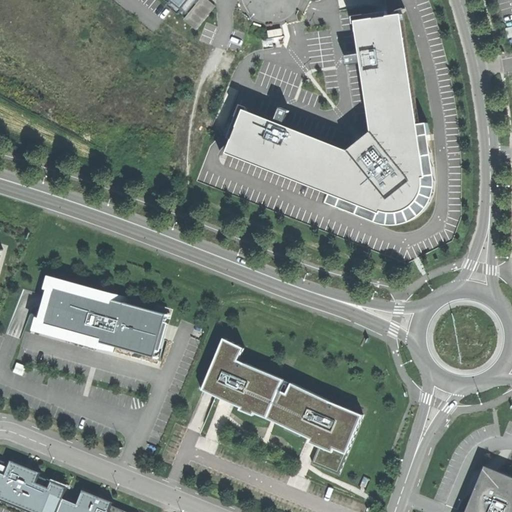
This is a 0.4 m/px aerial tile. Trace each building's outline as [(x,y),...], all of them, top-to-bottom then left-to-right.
[(166,0),(182,12),(184,9),(191,0),(166,0)] [(199,0),(191,0),(184,9),(189,14),(199,0)] [(275,122),(245,110),(228,153),(332,194),(328,202),(340,206),(343,198),(381,213),(383,210),(387,212),(393,213),(398,212),(404,211),(409,208),(413,206),(417,202),(419,198),(421,195),(423,191),(424,187),(424,181),(424,177),(427,177),(421,136),(430,135),(428,123),(419,124),(403,14),(357,21),(362,53),(347,55),(348,65),(363,63),(373,132),(363,140),(350,151),(285,125),(290,111),(281,107),(275,122)] [(281,29),(268,31),(269,37),(282,35),(281,29)] [(436,178),(430,135),(421,136),(427,177),(424,177),(424,181),(424,187),(423,191),(421,195),(419,198),(417,202),(413,206),(409,208),(404,211),(398,212),(393,213),(387,212),(383,210),(381,213),(343,198),(340,206),(377,221),(384,224),(391,224),(397,224),(404,223),(410,221),(416,219),(421,215),(425,211),(428,207),(431,203),(433,198),(435,193),(436,188),(437,183),(436,178)] [(171,315),(127,304),(129,297),(111,292),(47,274),(43,286),(47,287),(43,301),(39,316),(37,315),(33,329),(96,346),(103,348),(114,351),(115,347),(159,359),(169,323),(171,315)] [(244,348),(225,338),(203,389),(206,390),(210,392),(216,395),(220,397),(227,400),(235,403),(242,407),(241,409),(254,415),(255,412),(267,418),(276,422),(288,427),(287,429),(303,436),(304,434),(308,436),(312,438),(310,441),(318,445),(322,446),(316,462),(340,472),(348,453),(364,415),(339,405),(328,400),(293,383),(287,395),(278,391),(283,379),(250,365),(238,360),(244,348)] [(28,366),(17,362),(12,372),(24,377),(28,366)] [(8,461),(0,457),(0,496),(38,511),(132,511),(114,504),(115,500),(100,494),(85,488),(84,492),(79,503),(65,497),(70,486),(54,480),(42,475),(43,471),(28,465),(13,459),(12,463),(8,461)] [(511,511),(511,476),(496,470),(490,468),(485,466),(481,475),(476,488),(465,511),(511,511)]
